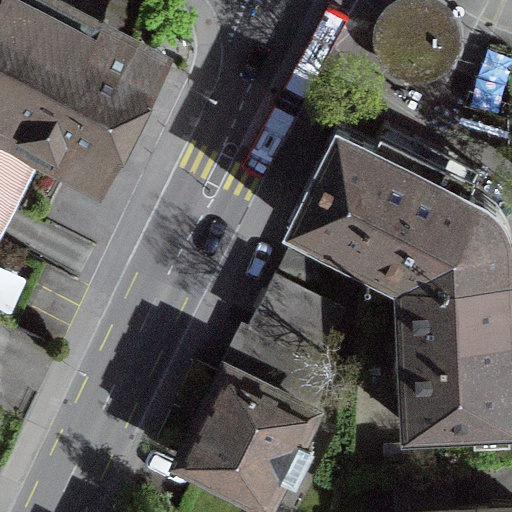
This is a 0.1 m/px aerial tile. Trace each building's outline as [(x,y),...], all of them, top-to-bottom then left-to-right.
[(0,0),(0,131),(8,135),(5,140),(31,153),(40,137),(95,166),(151,58),(71,18),(35,0),(0,0)] [(375,18),(373,26),(373,33),(373,41),(375,49),(378,55),(381,61),(387,67),(392,71),(398,75),(406,78),(415,79),(421,79),(428,78),(435,75),(441,72),(447,68),(452,62),(456,56),(459,50),(461,42),(462,35),(461,29),(460,22),(457,15),(454,9),(448,2),(445,0),(388,0),(383,5),(378,12),(375,18)] [(398,276),(511,270),(511,247),(511,237),(507,220),(498,205),(485,193),(469,186),(479,166),(432,142),(385,119),(374,138),(338,121),(291,216),(398,276)] [(343,272),(290,245),(251,321),(318,355),(345,302),(331,296),(343,272)] [(511,270),(398,276),(405,424),(511,419),(511,270)] [(251,321),(183,456),(265,497),(333,363),(318,355),(251,321)] [(409,511),(408,511),(511,511),(511,502),(450,505),(449,476),(394,478),(396,511),(409,511)]
